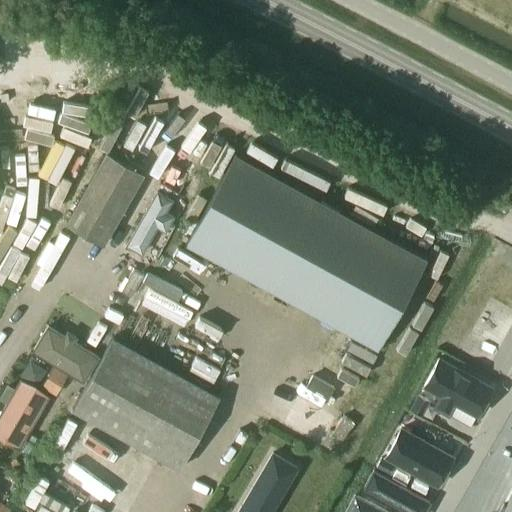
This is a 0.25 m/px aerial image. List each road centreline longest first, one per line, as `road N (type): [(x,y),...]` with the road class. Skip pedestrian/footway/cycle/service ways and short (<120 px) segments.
road 1 (primary): [(511,131),(249,0)]
road 2 (unclassified): [(511,85),(348,0)]
road 3 (unknown): [(435,511),(511,376)]
